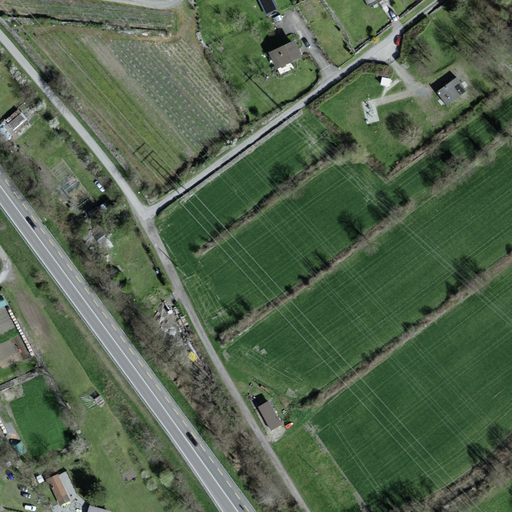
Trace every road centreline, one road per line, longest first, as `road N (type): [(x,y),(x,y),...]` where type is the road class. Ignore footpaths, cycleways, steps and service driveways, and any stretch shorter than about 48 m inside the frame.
road 1 (unclassified): [(307,511),(130,195),(0,34)]
road 2 (primary): [(0,186),(238,511)]
